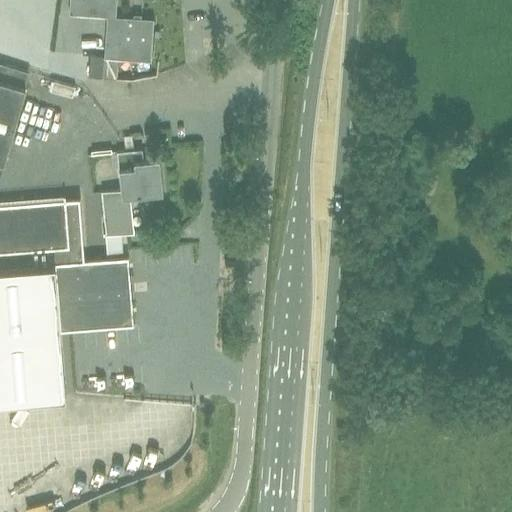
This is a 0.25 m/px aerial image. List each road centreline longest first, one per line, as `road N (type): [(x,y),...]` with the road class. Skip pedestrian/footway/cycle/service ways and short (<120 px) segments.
road 1 (unclassified): [(219,511),(237,486),(244,454),(281,0)]
road 2 (primary): [(327,0),(303,143),(280,511)]
road 3 (unknown): [(216,92),(221,240),(201,352),(177,393),(133,433),(0,487)]
road 4 (primary): [(319,511),(351,0)]
